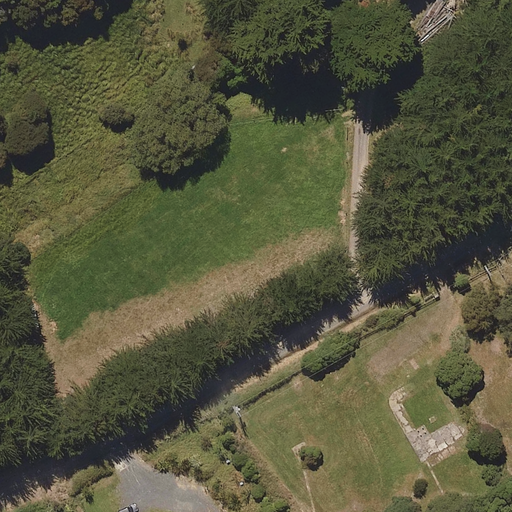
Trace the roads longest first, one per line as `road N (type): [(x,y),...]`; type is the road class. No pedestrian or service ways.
road 1 (unclassified): [(0,477),(511,216)]
road 2 (track): [(356,302),(390,140),(452,0)]
